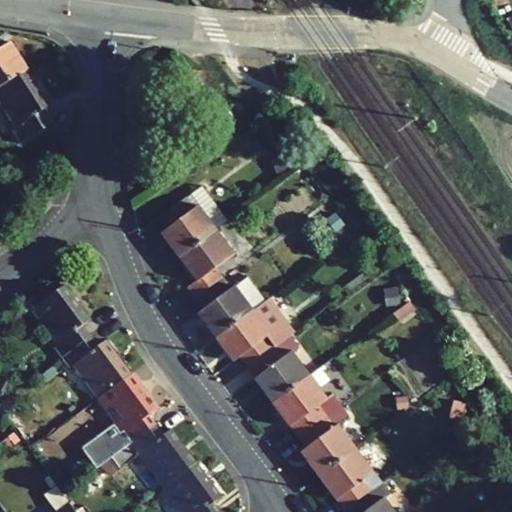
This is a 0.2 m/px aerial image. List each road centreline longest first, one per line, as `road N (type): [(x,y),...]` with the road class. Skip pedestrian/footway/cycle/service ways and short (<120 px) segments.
road 1 (residential): [(96,181),(149,330),(281,511)]
road 2 (unclassified): [(442,58),(376,34),(231,31),(103,17)]
road 3 (residential): [(103,17),(96,181)]
road 4 (residential): [(96,181),(0,280)]
